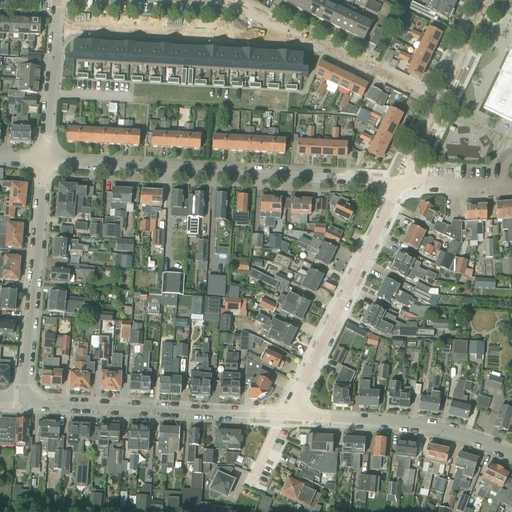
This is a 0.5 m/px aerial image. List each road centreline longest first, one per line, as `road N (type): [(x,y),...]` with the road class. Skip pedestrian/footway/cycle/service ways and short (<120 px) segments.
road 1 (residential): [(46,160),(402,180)]
road 2 (residential): [(296,416),(402,180)]
road 3 (residential): [(278,415),(24,402)]
road 4 (residential): [(24,402),(46,160)]
road 5 (residential): [(511,455),(434,425),(296,416)]
road 6 (residential): [(276,32),(56,26)]
road 7 (residential): [(438,102),(276,32)]
road 8 (residential): [(46,160),(56,26)]
